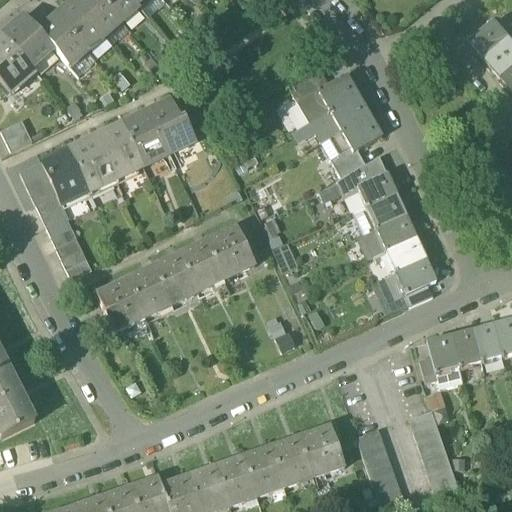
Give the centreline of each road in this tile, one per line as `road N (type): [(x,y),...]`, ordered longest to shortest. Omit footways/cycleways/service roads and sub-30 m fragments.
road 1 (residential): [(127,451),(483,297)]
road 2 (residential): [(127,451),(0,203)]
road 3 (residential): [(370,71),(483,297)]
road 4 (residential): [(0,491),(127,451)]
road 5 (residential): [(370,71),(473,0)]
